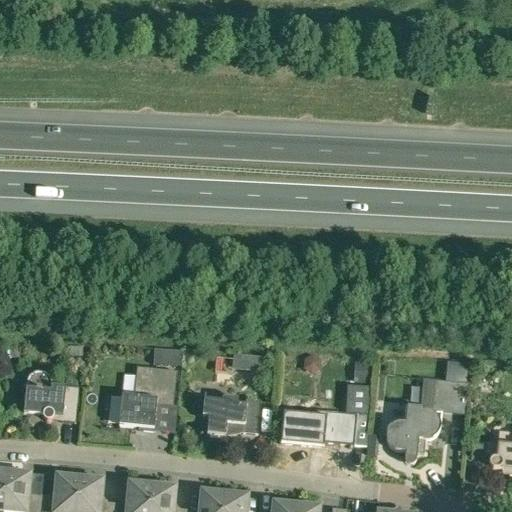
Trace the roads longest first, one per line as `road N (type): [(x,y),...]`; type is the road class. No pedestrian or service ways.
road 1 (motorway): [(0,189),(511,215)]
road 2 (motorway): [(511,163),(0,138)]
road 3 (residential): [(0,448),(453,501)]
